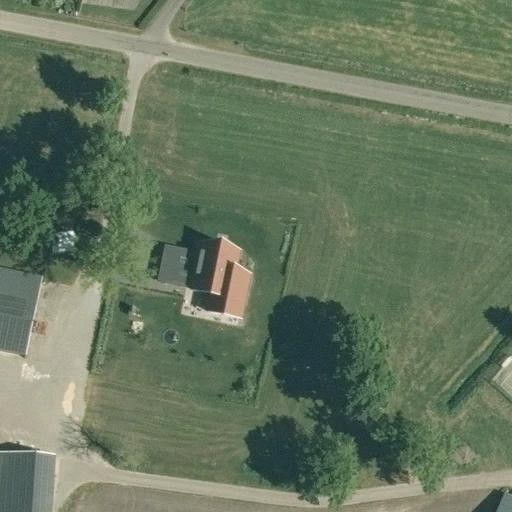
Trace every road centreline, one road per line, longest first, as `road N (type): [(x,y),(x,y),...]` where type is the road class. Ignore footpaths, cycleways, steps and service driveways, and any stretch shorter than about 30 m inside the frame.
road 1 (unclassified): [(511,119),(145,50)]
road 2 (unclassified): [(145,50),(0,23)]
